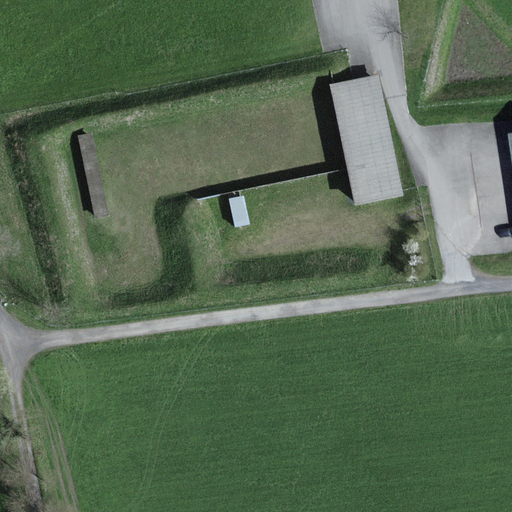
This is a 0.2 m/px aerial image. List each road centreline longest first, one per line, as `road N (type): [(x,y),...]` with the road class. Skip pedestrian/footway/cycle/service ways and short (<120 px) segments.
road 1 (unclassified): [(511,283),(6,346)]
road 2 (unclassified): [(6,346),(40,511)]
